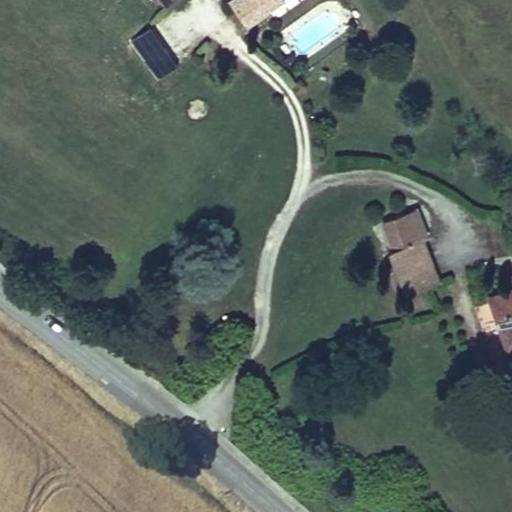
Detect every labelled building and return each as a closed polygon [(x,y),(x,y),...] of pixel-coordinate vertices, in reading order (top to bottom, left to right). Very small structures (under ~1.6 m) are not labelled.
[(153,0),(161,9),(171,0),(153,0)] [(231,19),(242,35),(266,17),(257,4),(262,0),(234,0),(223,8),(231,19)] [(262,0),(257,4),(266,17),(280,7),(275,0),(262,0)] [(377,247),(390,275),(418,262),(424,259),(411,231),(377,247)] [(438,306),(418,262),(390,275),(381,279),(402,322),(438,306)] [(511,313),(489,321),(510,373),(511,372),(511,313)]
